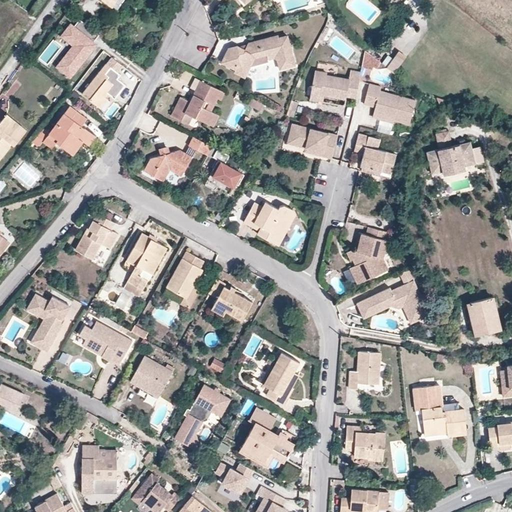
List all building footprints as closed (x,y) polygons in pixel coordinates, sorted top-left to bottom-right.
[(118,9),(123,0),(116,0),(113,6),(118,9)] [(93,42),(99,34),(80,19),(74,26),(71,24),(61,36),(73,45),(75,46),(71,51),(68,52),(57,66),(70,77),(96,44),(93,42)] [(329,29),(326,27),(319,39),(322,41),(329,29)] [(295,66),(287,36),(278,38),(277,36),(249,43),(245,50),(238,46),(237,46),(229,48),(221,63),(236,70),(240,62),(250,67),(269,62),(268,59),(274,57),(277,59),(280,70),(295,66)] [(377,67),(380,61),(365,49),(362,66),(372,69),(374,66),(377,67)] [(394,71),(406,55),(399,49),(387,66),(394,71)] [(126,85),(117,78),(121,74),(118,72),(123,66),(112,57),(83,94),(101,108),(108,99),(106,97),(109,94),(115,98),(126,85)] [(245,77),(250,67),(240,62),(236,70),(235,72),(245,77)] [(356,97),(361,71),(351,69),(349,78),(327,74),(327,71),(315,69),(310,98),(319,99),(320,93),(324,94),(346,98),(346,95),(356,97)] [(217,99),(216,98),(220,90),(200,80),(193,94),(194,95),(190,102),(188,101),(181,97),(171,115),(181,120),(181,121),(188,125),(191,119),(196,121),(198,119),(208,124),(214,112),(211,111),(217,99)] [(410,123),(416,99),(380,89),(381,86),(369,82),(364,103),(375,106),(374,110),(394,116),(393,118),(410,123)] [(221,100),(225,92),(220,90),(216,98),(217,99),(221,100)] [(440,105),(447,100),(437,96),(440,105)] [(260,111),(264,104),(251,97),(247,105),(260,111)] [(296,110),(298,101),(292,99),(289,108),(296,110)] [(96,136),(81,125),(87,119),(69,106),(49,132),(58,139),(56,141),(57,142),(73,153),(82,140),(89,145),(96,136)] [(394,116),(374,110),(373,115),(393,121),(393,118),(394,116)] [(213,126),(219,115),(214,112),(208,124),(213,126)] [(14,145),(26,130),(7,114),(0,122),(0,148),(8,139),(12,143),(14,145)] [(331,156),(337,133),(292,122),(289,133),(297,136),(296,143),(305,145),(323,150),(322,153),(331,156)] [(43,141),(49,132),(43,128),(32,141),(39,146),(43,141)] [(483,159),(479,145),(472,147),(470,139),(451,144),(448,129),(446,130),(437,132),(436,132),(440,146),(427,150),(432,171),(443,169),(444,168),(444,166),(462,161),(463,164),(464,164),(483,159)] [(58,139),(49,132),(43,141),(52,148),(57,142),(56,141),(58,139)] [(391,171),(396,152),(378,148),(365,145),(368,134),(358,132),(354,148),(364,151),(360,163),(362,164),(391,171)] [(296,143),(297,136),(289,133),(287,141),(296,143)] [(378,148),(380,137),(368,134),(365,145),(378,148)] [(205,154),(209,145),(194,137),(189,146),(205,154)] [(0,156),(12,143),(8,139),(0,148),(0,156)] [(208,155),(213,147),(209,145),(205,154),(208,155)] [(322,153),(323,150),(305,145),(304,149),(322,153)] [(182,176),(192,157),(180,150),(170,153),(168,148),(160,151),(161,155),(151,158),(144,170),(163,181),(170,169),(182,176)] [(244,174),(225,164),(229,156),(217,149),(213,157),(218,160),(204,184),(216,190),(217,189),(229,195),(235,183),(238,185),(244,174)] [(465,167),(464,164),(463,164),(462,161),(444,166),(444,168),(443,169),(444,172),(465,167)] [(391,171),(362,164),(361,169),(390,176),(391,171)] [(281,232),(289,216),(287,215),(291,208),(283,203),(279,204),(277,207),(264,200),(262,205),(253,200),(242,221),(250,225),(257,223),(260,225),(258,229),(256,232),(272,240),(276,233),(281,232)] [(295,213),(293,209),(291,208),(287,215),(289,216),(281,232),(276,233),(272,240),(278,244),(295,213)] [(110,219),(113,213),(107,210),(104,215),(110,219)] [(110,246),(117,233),(110,229),(114,222),(110,219),(104,215),(97,212),(88,226),(88,227),(93,230),(90,235),(84,231),(75,248),(92,257),(101,242),(110,246)] [(382,256),(386,239),(387,239),(389,231),(367,225),(365,233),(358,231),(354,248),(351,247),(346,250),(350,258),(352,257),(355,256),(358,262),(355,263),(352,264),(360,280),(387,267),(382,256)] [(90,235),(93,230),(88,227),(88,226),(87,226),(84,231),(90,235)] [(151,272),(166,246),(155,240),(148,236),(141,232),(126,258),(136,263),(151,272)] [(0,253),(9,241),(0,234),(0,253)] [(192,285),(202,267),(199,266),(203,259),(187,250),(167,286),(184,296),(192,300),(199,288),(192,285)] [(151,272),(136,263),(132,270),(147,279),(151,272)] [(360,280),(352,264),(349,266),(356,282),(360,280)] [(412,279),(407,268),(399,271),(404,282),(412,279)] [(48,278),(34,270),(31,274),(45,282),(48,278)] [(138,295),(147,279),(132,270),(123,286),(138,295)] [(242,318),(252,300),(233,290),(229,287),(224,285),(225,282),(216,277),(208,291),(217,296),(213,303),(225,309),(242,318)] [(428,312),(412,279),(404,282),(390,289),(388,286),(356,301),(361,311),(383,300),(386,305),(390,303),(397,306),(402,304),(406,301),(410,310),(412,309),(417,318),(428,312)] [(335,297),(329,288),(326,291),(333,299),(335,297)] [(60,321),(70,304),(52,294),(49,299),(35,292),(29,303),(36,307),(34,311),(43,317),(38,327),(42,330),(35,343),(47,349),(58,330),(56,329),(60,321)] [(188,307),(192,300),(184,296),(180,302),(188,307)] [(363,316),(386,305),(383,300),(361,311),(363,316)] [(501,331),(493,300),(468,306),(476,337),(501,331)] [(417,318),(412,309),(410,310),(406,301),(402,304),(410,321),(417,318)] [(34,311),(36,307),(29,303),(26,307),(34,311)] [(225,309),(213,303),(210,307),(222,314),(225,309)] [(119,363),(132,339),(96,319),(92,327),(85,323),(79,333),(85,337),(84,340),(103,351),(101,354),(101,355),(108,359),(109,358),(119,363)] [(148,331),(134,323),(131,330),(142,336),(144,337),(148,331)] [(35,343),(42,330),(38,327),(30,340),(35,343)] [(147,344),(149,340),(144,337),(142,336),(140,340),(147,344)] [(103,351),(84,340),(82,343),(101,354),(103,351)] [(294,371),(299,360),(281,350),(263,383),(269,386),(266,393),(284,403),(288,396),(282,392),(294,371)] [(359,383),(378,384),(381,354),(361,352),(360,370),(349,369),(348,388),(358,389),(359,383)] [(158,395),(174,366),(167,362),(165,365),(144,354),(130,380),(158,395)] [(223,372),(227,364),(214,356),(210,365),(223,372)] [(193,376),(198,368),(191,364),(186,372),(193,376)] [(511,385),(510,385),(508,367),(500,368),(502,395),(511,393),(511,385)] [(292,386),(299,373),(294,371),(282,392),(288,396),(294,387),(292,386)] [(225,406),(230,397),(204,382),(189,407),(186,414),(174,436),(184,441),(190,429),(195,432),(202,419),(207,418),(211,409),(225,406)] [(0,385),(0,402),(17,410),(25,394),(1,383),(0,385)] [(459,407),(458,400),(441,402),(439,383),(414,386),(416,408),(422,407),(424,427),(447,425),(447,431),(466,429),(464,407),(459,407)] [(24,413),(31,397),(25,394),(17,410),(24,413)] [(221,415),(225,406),(211,409),(221,415)] [(276,417),(256,406),(249,418),(254,421),(269,429),(276,417)] [(96,424),(99,418),(88,412),(77,425),(82,429),(89,420),(96,424)] [(511,420),(497,422),(497,425),(488,426),(490,445),(499,444),(499,441),(511,439),(511,420)] [(286,438),(278,434),(269,429),(254,421),(242,444),(265,457),(271,446),(287,454),(294,442),(286,438)] [(382,458),(384,431),(375,430),(375,432),(360,431),(360,425),(346,424),(345,448),(354,448),(354,454),(367,455),(373,456),(373,458),(382,458)] [(447,431),(447,425),(424,427),(425,433),(447,431)] [(199,443),(195,432),(190,429),(184,441),(196,448),(199,443)] [(66,453),(73,440),(71,434),(61,451),(66,453)] [(511,446),(511,439),(499,441),(499,444),(500,447),(511,446)] [(98,457),(98,449),(98,444),(81,444),(81,457),(98,457)] [(265,457),(242,444),(239,449),(267,464),(273,454),(284,460),(287,454),(271,446),(265,457)] [(116,478),(116,449),(98,449),(98,457),(81,457),(81,490),(93,490),(93,478),(116,478)] [(147,465),(155,453),(150,449),(144,456),(145,458),(142,461),(147,465)] [(221,463),(215,472),(225,477),(222,483),(241,493),(245,486),(243,484),(247,478),(249,479),(254,470),(241,463),(236,471),(221,463)] [(168,509),(179,495),(173,490),(171,493),(156,481),(158,478),(151,472),(131,496),(139,502),(141,499),(157,511),(162,504),(168,509)] [(60,484),(55,473),(48,477),(54,487),(60,484)] [(116,491),(116,478),(93,478),(93,490),(116,491)] [(129,493),(139,481),(135,479),(126,490),(129,493)] [(286,511),(288,509),(281,505),(286,497),(261,484),(256,492),(263,496),(254,511),(286,511)] [(387,508),(388,490),(351,487),(350,496),(341,495),(340,511),(350,511),(350,507),(377,509),(377,507),(387,508)] [(75,511),(70,501),(63,504),(56,492),(45,498),(45,499),(34,505),(38,511),(75,511)] [(210,511),(212,510),(191,493),(176,511),(175,511),(210,511)]
